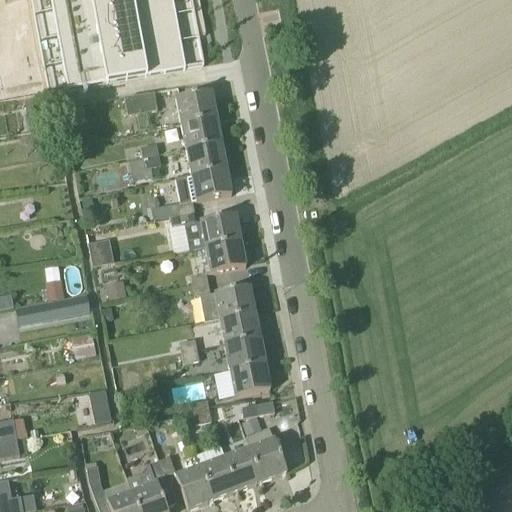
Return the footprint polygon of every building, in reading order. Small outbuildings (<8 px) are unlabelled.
[(48,0),(65,94),(124,83),(183,73),(170,0),(48,0)] [(33,18),(0,24),(0,105),(48,97),(33,18)] [(175,102),(180,128),(215,121),(210,95),(175,102)] [(123,102),(127,120),(156,114),(153,97),(123,102)] [(180,128),(185,154),(221,148),(215,121),(180,128)] [(185,154),(190,180),(226,173),(221,148),(185,154)] [(140,152),(142,162),(158,159),(156,149),(140,152)] [(160,170),(158,159),(142,162),(144,173),(160,170)] [(166,210),(168,221),(193,216),(191,205),(195,205),(195,206),(231,199),(226,173),(190,180),(174,183),(179,208),(166,210)] [(188,254),(204,251),(240,244),(234,218),(195,226),(193,216),(168,221),(171,232),(183,229),(188,254)] [(87,247),(91,271),(113,267),(108,243),(87,247)] [(240,244),(204,251),(209,277),(245,271),(240,244)] [(189,280),(191,291),(208,288),(205,277),(189,280)] [(203,326),(219,323),(254,317),(249,290),(209,298),(208,288),(191,291),(193,302),(198,301),(203,326)] [(0,312),(12,311),(10,299),(0,300),(0,312)] [(219,323),(224,349),(263,341),(259,341),(254,317),(219,323)] [(224,349),(229,375),(269,367),(269,366),(264,367),(259,342),(263,342),(263,341),(224,349)] [(194,343),(178,346),(180,358),(196,354),(194,343)] [(72,348),(74,362),(95,358),(92,344),(72,348)] [(196,354),(180,358),(182,368),(198,365),(196,354)] [(211,378),(216,404),(234,401),(269,394),(266,375),(270,374),(269,367),(229,375),(211,378)] [(206,405),(205,405),(190,407),(191,412),(191,413),(193,419),(208,415),(206,405)] [(256,408),(258,419),(274,416),(272,405),(256,408)] [(258,419),(256,408),(240,411),(242,422),(258,419)] [(191,413),(191,412),(178,414),(179,421),(193,419),(191,413)] [(208,415),(193,419),(195,430),(211,427),(208,415)] [(0,425),(0,446),(24,442),(26,442),(23,422),(0,425)] [(0,446),(0,463),(18,459),(27,458),(24,442),(0,446)] [(286,476),(273,443),(248,452),(260,486),(286,476)] [(248,452),(224,461),(236,495),(260,486),(248,452)] [(168,460),(158,464),(164,480),(174,476),(168,460)] [(224,461),(199,470),(212,504),(236,495),(224,461)] [(126,482),(131,496),(137,511),(165,511),(174,508),(164,480),(158,464),(149,467),(156,487),(144,491),(140,480),(128,484),(126,482)] [(190,511),(212,504),(199,470),(175,480),(186,511),(190,511)] [(86,472),(88,488),(99,486),(97,471),(86,472)] [(106,505),(108,511),(137,511),(131,496),(106,505)] [(0,502),(0,511),(21,511),(19,502),(0,506),(0,502)]
